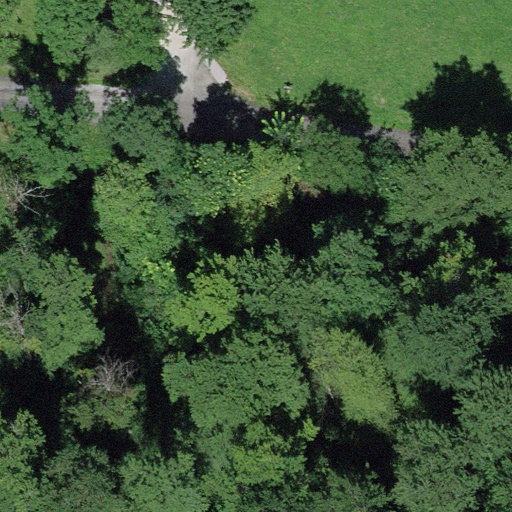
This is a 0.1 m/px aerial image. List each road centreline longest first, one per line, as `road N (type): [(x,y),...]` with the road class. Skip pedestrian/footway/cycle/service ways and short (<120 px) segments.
road 1 (track): [(511,158),(0,90)]
road 2 (track): [(0,470),(199,500),(446,511)]
